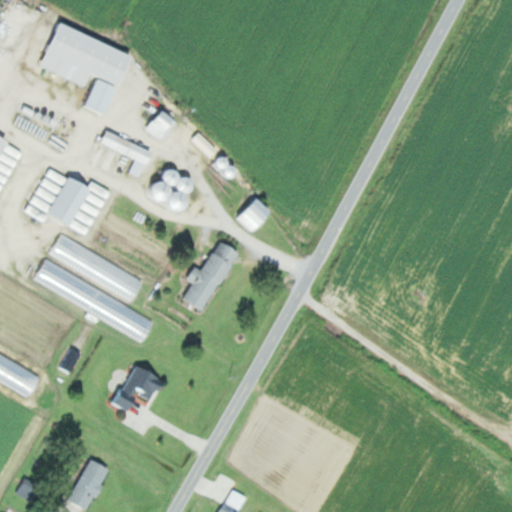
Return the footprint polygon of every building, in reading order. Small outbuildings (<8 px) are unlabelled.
[(109,116),(134,54),(59,23),(41,66),(91,87),(84,105),(109,116)] [(178,121),(163,110),(149,130),(164,141),(178,121)] [(120,152),(150,165),(156,151),(106,130),(93,162),(112,170),(120,152)] [(0,160),(10,142),(0,135),(0,160)] [(227,157),(220,160),(227,175),(234,172),(227,157)] [(152,194),(180,213),(199,186),(170,166),(152,194)] [(93,182),(91,187),(71,177),(51,215),(90,235),(112,192),(93,182)] [(255,233),(274,213),(260,198),(240,218),(255,233)] [(51,255),(134,301),(145,281),(62,235),(51,255)] [(240,252),(222,241),(204,271),(196,267),(189,279),(194,282),(185,299),(205,311),(240,252)] [(38,279),(69,297),(80,279),(48,260),(38,279)] [(116,403),(131,411),(140,394),(153,401),(165,378),(137,363),(116,403)] [(70,499),(89,510),(113,468),(93,458),(70,499)] [(248,497),(235,490),(227,504),(240,511),(248,497)]
